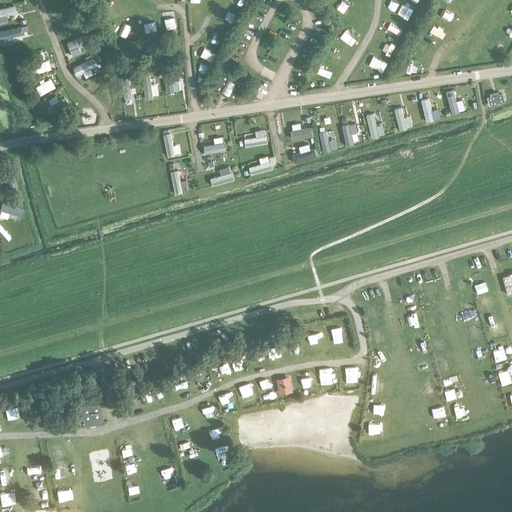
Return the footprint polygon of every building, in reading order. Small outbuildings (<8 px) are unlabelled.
[(228,0),(227,2),(240,11),(245,3),(239,0),(228,0)] [(105,6),(107,15),(118,12),(115,3),(105,6)] [(228,10),(223,20),(233,24),(238,14),(228,10)] [(155,20),(148,22),(151,30),(157,28),(155,20)] [(74,22),(61,25),(63,34),(76,31),(74,22)] [(432,24),(430,29),(443,33),(445,28),(432,24)] [(8,26),(7,38),(16,39),(16,26),(8,26)] [(225,42),(229,31),(219,27),(215,37),(225,42)] [(116,30),(117,41),(128,39),(127,29),(116,30)] [(72,53),(81,51),(80,40),(70,42),(72,53)] [(206,48),(203,56),(215,61),(218,53),(206,48)] [(37,74),(53,68),(50,58),(34,63),(37,74)] [(91,64),(86,73),(96,79),(101,69),(91,64)] [(165,74),(167,90),(178,88),(176,73),(165,74)] [(52,76),(49,78),(53,87),(57,85),(52,76)] [(109,93),(115,83),(105,77),(99,87),(109,93)] [(226,78),(221,92),(230,95),(234,81),(226,78)] [(33,85),(36,94),(51,88),(47,79),(33,85)] [(126,102),(135,100),(132,85),(124,87),(126,102)] [(66,100),(59,89),(47,97),(53,108),(66,100)] [(171,133),(164,134),(168,156),(175,155),(171,133)] [(204,146),(205,154),(227,150),(226,142),(204,146)] [(179,171),(171,172),(175,194),(183,192),(179,171)] [(210,178),(212,185),(234,179),(232,172),(210,178)] [(14,173),(6,175),(10,196),(18,194),(14,173)] [(24,209),(2,203),(0,208),(0,210),(22,217),(24,209)] [(0,237),(5,242),(11,237),(0,223),(0,237)] [(476,299),(470,277),(455,281),(457,289),(446,291),(450,305),(476,299)] [(456,333),(445,336),(448,347),(459,345),(456,333)] [(82,406),(84,422),(102,419),(100,403),(82,406)]
